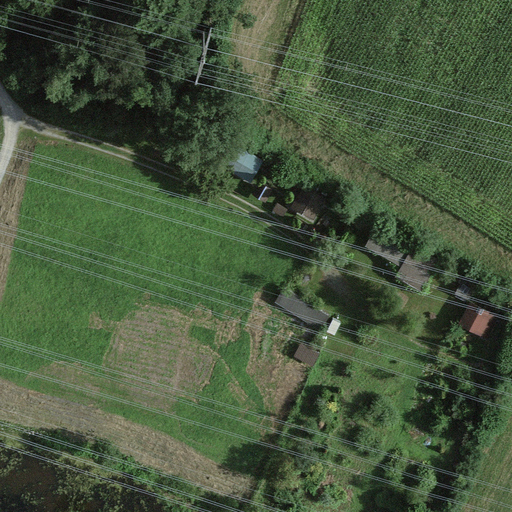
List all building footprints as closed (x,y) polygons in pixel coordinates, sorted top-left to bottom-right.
[(226,168),(255,178),(264,152),(235,141),(226,168)] [(305,181),(292,204),(316,216),(329,193),(305,181)] [(400,260),(410,243),(377,224),(367,241),(400,260)] [(423,286),(437,258),(412,245),(397,272),(423,286)] [(490,336),(501,309),(470,296),(459,323),(490,336)]
